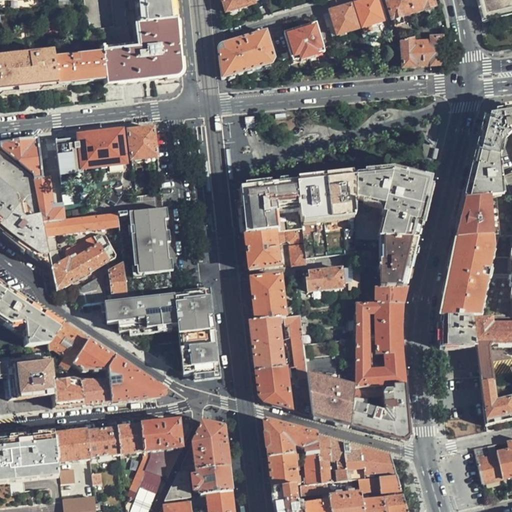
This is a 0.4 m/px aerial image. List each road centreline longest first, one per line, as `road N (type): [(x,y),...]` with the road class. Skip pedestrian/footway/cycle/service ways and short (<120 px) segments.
road 1 (tertiary): [(426,453),(413,322),(465,83)]
road 2 (residential): [(193,107),(465,83)]
road 3 (residential): [(0,264),(197,398)]
road 4 (residential): [(197,398),(426,453)]
road 5 (residential): [(0,428),(173,410),(197,398)]
road 6 (residential): [(0,128),(193,107)]
road 7 (residential): [(222,35),(340,0)]
